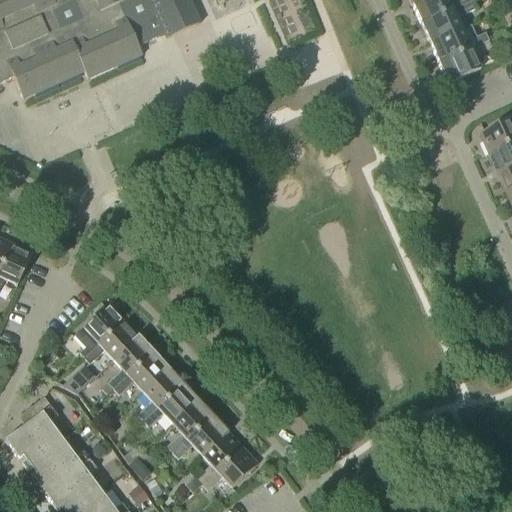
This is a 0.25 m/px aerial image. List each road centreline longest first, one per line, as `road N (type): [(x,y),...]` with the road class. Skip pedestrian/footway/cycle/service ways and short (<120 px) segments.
road 1 (residential): [(449,125),(435,131),(376,0)]
road 2 (residential): [(511,266),(449,125)]
road 3 (residential): [(0,404),(59,278)]
